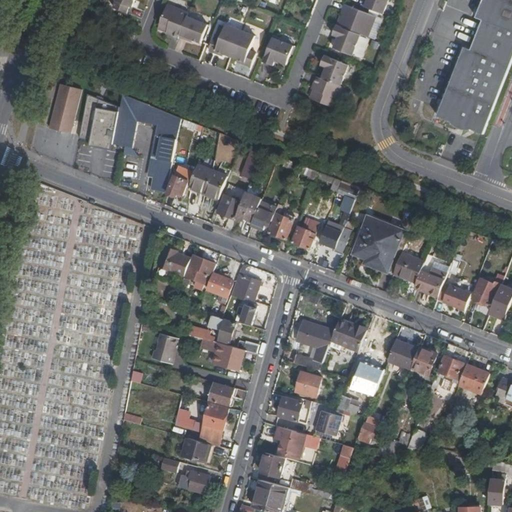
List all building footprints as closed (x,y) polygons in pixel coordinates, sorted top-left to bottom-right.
[(134,8),(137,0),(115,0),(115,1),(118,2),(115,10),(129,15),(133,7),(134,8)] [(193,5),(179,0),(171,0),(169,5),(160,27),(168,31),(167,33),(180,37),(181,36),(188,16),(193,5)] [(478,131),(486,134),(511,67),(511,0),(486,0),(479,19),(468,47),(475,50),(463,80),(456,77),(441,117),(454,122),(456,126),(460,129),(467,131),(473,129),(478,131)] [(344,12),(338,25),(341,26),(363,35),(370,37),(377,18),(343,4),(341,11),(344,12)] [(209,25),(188,16),(181,36),(202,44),(209,25)] [(216,36),(210,51),(225,57),(225,55),(233,57),(243,30),(228,24),(222,38),(216,36)] [(354,56),(363,35),(341,26),(337,37),(341,39),(337,49),(354,56)] [(257,36),(243,30),(233,57),(239,60),(238,62),(253,69),(258,53),(251,50),(257,36)] [(285,73),(289,63),(292,56),(292,55),(272,47),(262,71),(272,75),(274,69),(285,73)] [(325,67),(322,78),(341,85),(348,65),(328,57),(324,67),(325,67)] [(336,108),(345,87),(341,85),(322,78),(321,77),(319,83),(320,84),(314,98),(336,108)] [(51,131),(72,136),(83,93),(62,87),(51,131)] [(114,145),(121,107),(104,100),(89,94),(81,139),(92,141),(91,147),(113,151),(114,145)] [(167,193),(182,118),(123,95),(121,107),(114,145),(133,148),(138,122),(158,126),(149,176),(154,177),(152,190),(167,193)] [(263,150),(257,148),(256,153),(251,151),(241,177),(251,181),(263,150)] [(219,200),(227,178),(198,166),(191,181),(190,189),(204,191),(204,193),(219,200)] [(331,184),(334,178),(318,172),(316,178),(331,184)] [(188,182),(175,176),(168,193),(176,197),(178,194),(182,196),(188,182)] [(30,192),(33,181),(23,177),(20,189),(30,192)] [(338,192),(342,182),(334,178),(331,184),(330,188),(338,192)] [(355,198),(359,188),(342,182),(338,192),(355,198)] [(261,198),(246,193),(242,203),(236,218),(244,222),(245,219),(252,222),(261,198)] [(346,195),(340,209),(352,214),(357,199),(346,195)] [(235,218),(241,203),(224,196),(217,213),(229,218),(224,229),(230,232),(235,218)] [(278,205),(280,201),(275,199),(273,204),(262,199),(251,226),(263,231),(265,225),(269,227),(275,214),(278,205)] [(282,207),(278,205),(275,214),(277,215),(269,234),(286,240),(295,218),(285,214),(283,217),(279,215),(282,207)] [(402,253),(410,235),(369,219),(356,253),(376,262),(374,266),(394,274),(402,253)] [(318,229),(303,224),(301,229),(298,228),(292,243),(310,250),(318,229)] [(342,256),(349,236),(341,233),(326,227),(320,243),(335,248),(333,252),(342,256)] [(456,237),(449,234),(446,241),(454,244),(456,237)] [(159,267),(184,277),(185,276),(192,259),(178,253),(179,252),(166,247),(159,267)] [(376,262),(356,253),(354,258),(374,266),(376,262)] [(422,271),(426,262),(402,253),(394,274),(394,275),(417,284),(422,271)] [(216,264),(193,255),(192,259),(185,276),(208,286),(216,264)] [(430,274),(422,271),(417,284),(415,290),(438,299),(438,298),(443,287),(445,281),(446,280),(450,269),(450,268),(435,262),(430,274)] [(247,267),(243,265),(241,270),(239,274),(234,287),(231,296),(238,298),(244,300),(245,298),(248,300),(253,301),(260,283),(243,276),(247,267)] [(234,287),(239,274),(241,270),(234,267),(232,274),(228,284),(234,287)] [(456,272),(450,269),(446,280),(445,281),(451,283),(456,272)] [(227,280),(214,274),(208,290),(220,295),(217,302),(225,305),(231,289),(225,287),(227,280)] [(495,285),(481,280),(473,299),(490,307),(496,293),(493,291),(495,285)] [(449,289),(443,287),(438,298),(444,300),(444,302),(461,309),(467,293),(450,286),(449,289)] [(511,306),(511,302),(511,300),(504,297),(498,312),(507,316),(511,306)] [(258,306),(248,303),(242,322),(252,325),(258,306)] [(212,316),(206,314),(202,325),(209,326),(212,316)] [(219,317),(212,316),(209,326),(220,329),(219,333),(222,334),(220,340),(231,343),(236,324),(226,321),(226,320),(222,318),(219,317)] [(333,338),(336,330),(305,321),(299,340),(320,347),(317,356),(324,359),(329,346),(333,338)] [(339,321),(339,323),(367,334),(368,332),(339,321)] [(339,323),(336,330),(333,338),(345,343),(361,349),(367,334),(339,323)] [(215,334),(203,330),(201,336),(214,340),(215,334)] [(178,340),(160,335),(158,342),(159,342),(156,352),(154,352),(152,359),(173,364),(177,349),(176,348),(178,340)] [(344,343),(333,338),(329,346),(341,351),(344,344),(344,343)] [(345,343),(333,338),(344,343),(344,344),(353,348),(349,358),(356,361),(360,351),(361,349),(345,343)] [(238,349),(208,340),(205,349),(215,352),(212,363),(240,371),(244,351),(238,349)] [(420,349),(396,340),(388,363),(411,372),(412,369),(420,349)] [(258,354),(260,346),(246,342),(245,343),(240,341),(238,349),(244,351),(258,354)] [(456,347),(449,344),(444,356),(445,357),(439,372),(441,373),(439,377),(456,383),(464,364),(451,359),(456,347)] [(421,348),(420,349),(412,369),(430,376),(438,355),(421,348)] [(320,371),(323,363),(296,355),(294,363),(320,371)] [(378,387),(384,371),(362,362),(354,380),(359,382),(378,387)] [(491,374),(468,365),(460,386),(483,395),(491,374)] [(338,370),(336,375),(348,379),(351,373),(338,370)] [(141,383),(144,373),(135,371),(132,381),(141,383)] [(323,378),(299,372),(297,382),(299,383),(297,392),(318,398),(323,378)] [(511,407),(511,382),(503,379),(496,396),(507,400),(506,404),(511,407)] [(374,397),(378,387),(359,382),(356,392),(374,397)] [(429,395),(432,386),(425,383),(422,392),(429,395)] [(234,389),(215,384),(210,401),(230,407),(234,389)] [(351,399),(341,396),(336,409),(356,414),(357,409),(358,406),(349,403),(351,399)] [(280,417),(298,422),(304,402),(285,397),(280,417)] [(210,404),(203,401),(200,414),(206,416),(210,404)] [(312,402),(311,407),(319,410),(321,404),(312,402)] [(206,416),(201,433),(221,438),(229,410),(210,404),(206,416)] [(142,418),(125,413),(124,420),(141,425),(142,418)] [(342,419),(321,413),(316,431),(336,437),(342,419)] [(380,441),(383,434),(364,427),(359,439),(364,441),(366,436),(380,441)] [(307,435),(287,429),(284,441),(292,443),(288,455),(300,459),(307,435)] [(221,438),(201,433),(199,441),(211,445),(214,446),(218,447),(221,438)] [(410,442),(412,437),(402,433),(400,438),(410,442)] [(322,439),(312,436),(310,447),(327,452),(329,443),(321,441),(322,439)] [(199,441),(187,438),(182,456),(206,462),(211,445),(199,441)] [(419,443),(412,440),(410,446),(417,449),(419,443)] [(211,445),(206,462),(209,463),(214,446),(211,445)] [(337,470),(348,473),(355,448),(345,445),(337,470)] [(310,461),(312,449),(306,448),(304,460),(310,461)] [(287,459),(267,453),(261,473),(281,478),(287,459)] [(180,462),(165,458),(162,468),(177,472),(180,462)] [(511,464),(509,464),(494,461),(493,465),(511,470),(511,469),(511,464)] [(182,477),(179,488),(188,490),(189,489),(205,493),(210,476),(191,471),(188,479),(182,477)] [(498,480),(491,479),(489,503),(504,505),(507,475),(498,474),(498,480)] [(283,511),(290,488),(262,480),(254,508),(268,511),(283,511)] [(337,501),(339,496),(331,494),(330,496),(311,490),(313,486),(293,480),(290,488),(316,495),(337,501)] [(339,511),(343,502),(339,496),(337,501),(333,511),(339,511)] [(427,497),(419,500),(424,510),(431,508),(427,497)] [(421,511),(417,500),(412,502),(416,511),(421,511)]
